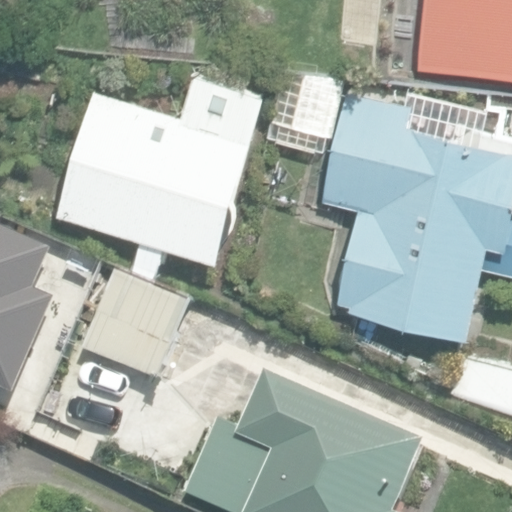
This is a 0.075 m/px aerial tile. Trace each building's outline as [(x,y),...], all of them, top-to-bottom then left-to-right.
[(511,0),(431,0),(425,69),(511,76),(511,0)] [(132,273),(162,286),(166,274),(162,272),(172,241),(224,256),(271,93),(200,73),(189,114),(102,89),(67,211),(150,235),(140,264),(136,262),(132,273)] [(357,309),(474,335),(491,266),(511,271),(511,133),(473,127),(466,134),(417,121),(419,100),(353,87),(329,197),(365,204),(344,299),(357,301),(357,309)] [(0,398),(17,406),(58,301),(42,294),(60,247),(0,223),(0,398)] [(194,299),(162,286),(132,273),(119,268),(86,348),(161,379),(194,299)] [(457,390),(511,408),(511,361),(467,353),(457,390)] [(401,511),(400,511),(431,442),(272,372),(248,428),(222,416),(189,491),(237,511),(401,511)]
